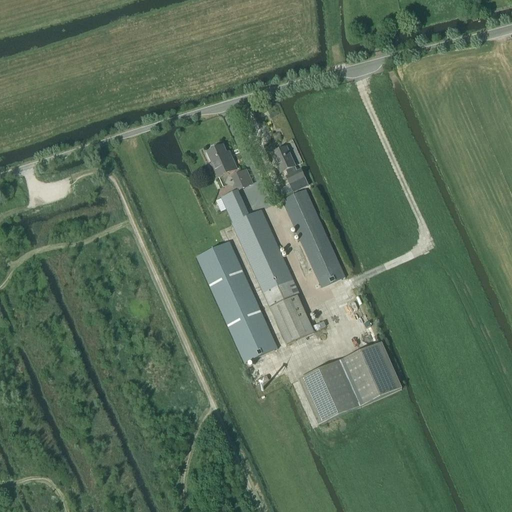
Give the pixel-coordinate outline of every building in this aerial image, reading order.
[(211,152),(207,154),(212,165),(210,167),(216,180),(218,179),(236,170),(230,157),(228,158),(222,147),(219,149),(218,148),(216,146),(211,149),(210,151),(211,152)] [(286,149),(272,155),(281,174),(286,171),(288,177),(286,178),(289,184),(293,194),(308,187),(301,171),(297,173),(286,149)] [(246,171),(234,177),(240,191),(252,185),(246,171)] [(279,198),(274,188),(266,192),(271,202),(279,198)] [(231,225),(263,295),(269,308),(298,295),(261,212),(248,217),(237,192),(221,199),(233,224),(231,225)] [(321,290),(345,279),(305,192),(282,202),(321,290)] [(245,365),(278,350),(229,243),(196,258),(245,365)] [(286,346),(313,334),(297,297),(270,309),(286,346)] [(381,345),(298,382),(318,427),(401,391),(381,345)]
